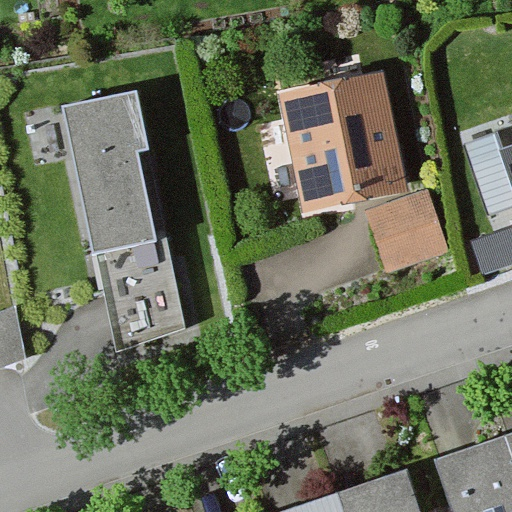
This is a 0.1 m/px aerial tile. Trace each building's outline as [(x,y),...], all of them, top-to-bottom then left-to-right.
[(379,87),(282,105),(302,215),(400,197),(379,87)] [(123,106),(62,117),(90,265),(151,254),(123,106)] [(424,201),(365,219),(384,279),(443,261),(424,201)] [(511,237),(469,251),(480,283),(511,273),(511,237)] [(0,375),(19,370),(5,320),(0,321),(0,375)] [(511,511),(511,453),(438,479),(449,511),(511,511)] [(412,511),(405,488),(332,511),(412,511)]
